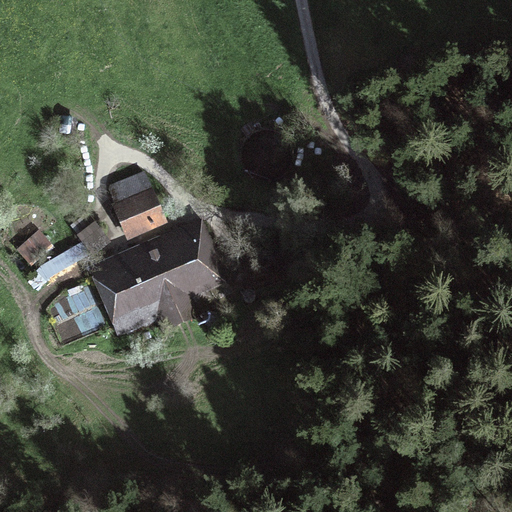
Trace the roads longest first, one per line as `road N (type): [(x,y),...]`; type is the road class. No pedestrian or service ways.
road 1 (unclassified): [(35,309),(77,272),(202,214),(328,228),(367,217),(376,185),(326,101),(301,0)]
road 2 (track): [(35,309),(35,332),(53,364),(156,462),(372,511)]
